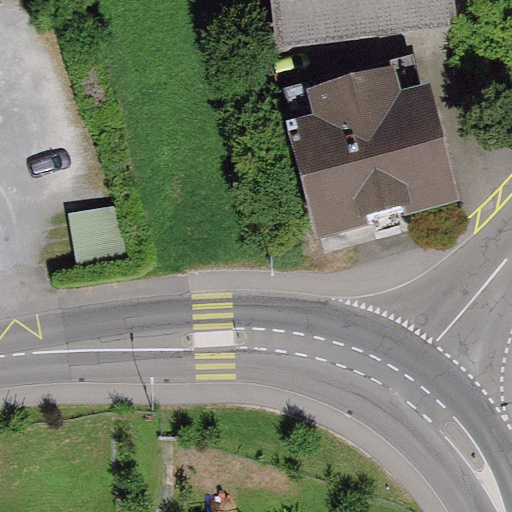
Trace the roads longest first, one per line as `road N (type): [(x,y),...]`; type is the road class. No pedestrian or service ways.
road 1 (primary): [(401,383),(340,353),(286,340),(0,356)]
road 2 (residential): [(511,253),(401,383)]
road 3 (primary): [(504,511),(448,425),(401,383)]
